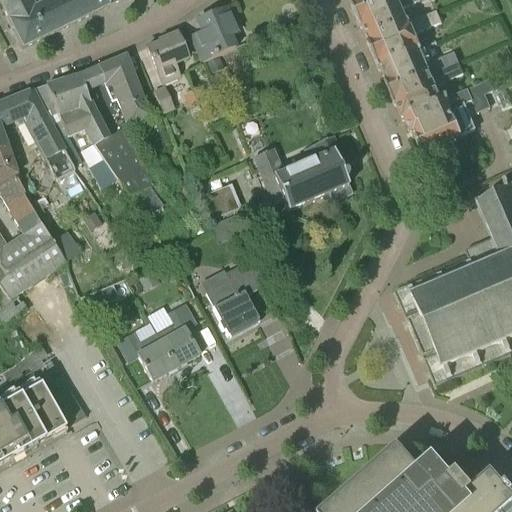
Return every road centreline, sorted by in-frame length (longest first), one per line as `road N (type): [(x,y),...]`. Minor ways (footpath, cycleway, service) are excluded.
road 1 (residential): [(341,417),(334,356),(405,211),(317,0)]
road 2 (residential): [(0,89),(131,36),(190,0)]
road 3 (residential): [(511,459),(421,416),(341,417)]
road 4 (residential): [(142,511),(266,447)]
